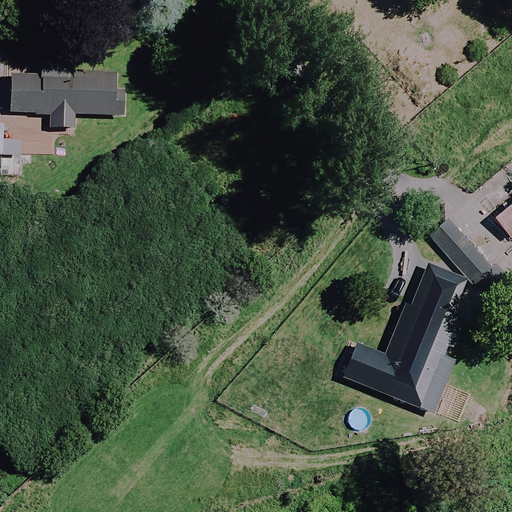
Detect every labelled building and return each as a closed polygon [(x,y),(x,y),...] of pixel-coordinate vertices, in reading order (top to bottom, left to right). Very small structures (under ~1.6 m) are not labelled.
[(10,70),(9,102),(28,102),(28,123),(66,124),(66,117),(127,119),(129,74),(10,70)] [(32,150),(12,149),(12,167),(32,167),(32,150)] [(511,208),(496,223),(511,239),(511,208)] [(500,277),(450,221),(429,239),(479,295),(500,277)] [(404,306),(382,363),(373,360),(362,388),(371,392),(422,412),(435,379),(442,382),(448,368),(461,373),(473,340),(453,332),(455,326),(404,306)]
